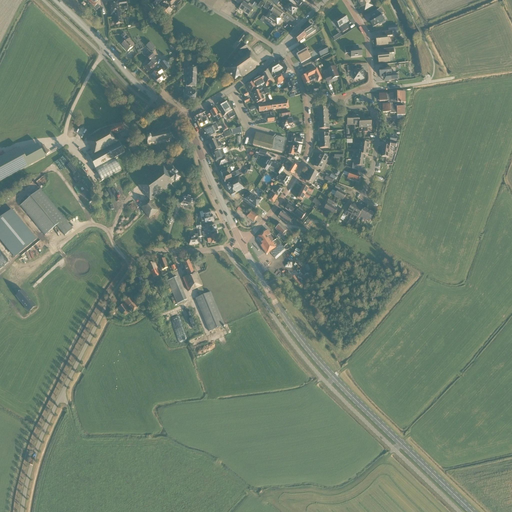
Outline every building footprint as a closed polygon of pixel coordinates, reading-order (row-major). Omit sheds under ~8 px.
[(88,0),(89,1),(88,3),(96,11),(98,12),(100,10),(99,9),(100,8),(95,3),(98,0),(88,0)] [(153,9),(163,0),(154,0),(149,5),(153,9)] [(365,11),(372,7),(370,3),(369,0),(357,0),(362,8),(363,7),(365,11)] [(109,3),(111,16),(114,15),(115,25),(121,24),(118,2),(109,3)] [(238,10),(248,16),(253,10),(251,9),(252,7),(249,4),(248,6),(243,3),(238,10)] [(286,6),(284,8),(292,15),(294,12),(295,12),(296,11),(296,10),(290,4),(288,7),(286,6)] [(159,13),(163,18),(172,11),(167,5),(163,9),(161,7),(158,10),(160,12),(159,13)] [(265,18),(277,26),(281,20),(279,18),(280,18),(283,14),(273,8),(271,12),(271,13),(269,12),(265,18)] [(372,15),(374,18),(369,21),(373,27),(379,24),(380,25),(385,22),(380,15),(383,13),(380,10),(372,15)] [(344,15),(334,21),(339,28),(340,30),(342,33),(348,29),(346,26),(345,24),(348,22),(344,15)] [(316,31),(311,25),(304,30),(305,31),(303,33),(302,31),(294,38),(298,43),(305,37),(306,38),(309,36),(316,31)] [(383,37),(376,38),(377,46),(388,45),(387,37),(392,36),(392,32),(382,33),(383,37)] [(132,47),(134,46),(129,39),(121,45),(127,52),(133,47),(132,47)] [(155,48),(150,42),(146,46),(151,51),(155,48)] [(247,48),(245,45),(238,50),(243,56),(232,64),(230,62),(227,64),(229,66),(225,69),(234,82),(240,78),(241,79),(259,66),(249,52),(247,49),(247,48)] [(296,56),(301,64),(311,59),(303,46),(296,49),(299,54),(296,56)] [(350,54),(351,58),(361,57),(361,50),(353,50),(353,47),(344,47),(345,54),(350,54)] [(384,50),(385,54),(378,55),(379,63),(390,62),(389,54),(394,53),(394,49),(384,50)] [(150,61),(150,62),(144,67),(149,73),(155,67),(154,65),(156,63),(154,60),(156,58),(151,53),(147,58),(150,61)] [(284,60),(279,63),(282,69),(285,74),(291,71),(284,60)] [(162,68),(165,71),(170,68),(165,61),(160,65),(162,68)] [(268,70),(273,79),(277,77),(275,74),(282,69),(279,63),(275,65),(274,65),(273,65),(273,66),(269,68),(270,69),(268,70)] [(188,88),(186,88),(186,91),(183,91),(183,102),(187,102),(190,102),(195,102),(195,92),(190,92),(190,88),(196,88),(197,68),(196,68),(189,68),(189,64),(184,64),(184,71),(183,71),(182,76),(184,76),(183,82),(186,82),(186,83),(188,83),(188,88)] [(353,72),(354,81),(364,79),(363,70),(356,70),(356,66),(347,67),(347,73),(353,72)] [(160,70),(160,69),(156,72),(151,75),(158,85),(165,79),(162,74),(163,73),(165,71),(162,68),(160,70)] [(335,79),(338,78),(334,68),(326,71),(328,76),(324,77),(327,85),(336,81),(335,79)] [(384,82),(398,80),(397,75),(392,76),(391,68),(380,69),(380,77),(383,77),(384,82)] [(305,74),(305,76),(301,78),(304,85),(309,83),(312,81),(313,79),(312,77),(314,76),(318,82),(322,80),(316,69),(305,74)] [(261,77),(252,82),(255,89),(264,84),(266,87),(274,83),(267,70),(259,74),(261,77)] [(281,74),(277,77),(273,79),(277,86),(285,81),(281,74)] [(292,79),(285,82),(290,93),(297,90),(292,79)] [(257,92),(255,89),(252,82),(246,85),(251,92),(252,94),(257,92)] [(259,91),(257,92),(252,94),(254,100),(262,97),(264,96),(263,93),(261,94),(259,91)] [(405,93),(397,93),(398,94),(394,94),(390,94),(390,96),(387,96),(387,94),(379,95),(380,103),(384,102),(384,105),(383,105),(383,113),(390,113),(390,114),(395,114),(397,114),(397,116),(405,116),(405,108),(404,108),(404,103),(406,103),(405,93)] [(270,103),(271,111),(288,108),(287,100),(279,102),(278,102),(277,102),(270,103)] [(220,107),(219,107),(224,116),(227,114),(230,119),(235,117),(227,103),(222,105),(221,105),(220,106),(220,107)] [(258,105),(259,112),(271,111),(270,104),(258,105)] [(216,118),(217,120),(221,118),(219,115),(218,116),(215,110),(209,113),(213,119),(216,118)] [(201,127),(201,128),(207,125),(206,122),(208,121),(206,116),(202,118),(201,117),(197,120),(199,125),(199,126),(200,127),(201,127)] [(293,125),(292,119),(281,122),(283,130),(289,129),(289,126),(293,125)] [(218,122),(223,132),(228,130),(223,120),(218,122)] [(217,122),(216,122),(212,124),(213,126),(202,131),(206,140),(216,136),(215,133),(218,131),(217,129),(220,128),(217,122)] [(108,129),(91,139),(89,136),(85,138),(95,157),(90,160),(95,169),(124,153),(119,143),(101,154),(100,153),(120,142),(116,135),(124,131),(121,124),(109,130),(108,129)] [(233,135),(241,133),(240,128),(231,131),(223,134),(225,138),(233,135)] [(166,133),(166,134),(154,136),(154,135),(153,136),(153,137),(151,137),(150,136),(150,137),(147,138),(147,137),(146,137),(146,138),(146,140),(147,144),(147,145),(148,145),(148,146),(149,146),(148,145),(151,145),(152,145),(152,144),(155,144),(155,145),(156,145),(156,144),(167,141),(168,142),(168,141),(171,139),(172,139),(172,138),(171,138),(170,135),(171,135),(170,134),(170,135),(167,134),(166,133)] [(276,137),(274,135),(272,138),(256,133),(252,146),(270,151),(270,150),(282,153),(285,139),(276,137)] [(295,136),(291,135),(291,139),(291,143),(294,143),(302,144),(303,139),(295,138),(295,136)] [(208,144),(212,153),(224,148),(223,145),(219,147),(218,144),(217,144),(216,140),(208,144)] [(359,145),(359,148),(359,149),(368,150),(369,144),(365,144),(366,141),(360,140),(360,142),(356,142),(355,145),(359,145)] [(292,156),(293,156),(294,154),(299,155),(302,147),(295,145),(294,148),(290,147),(288,155),(289,155),(292,156)] [(382,158),(389,159),(390,148),(383,147),(382,151),(383,151),(382,158)] [(0,182),(29,167),(22,153),(19,148),(0,158),(0,182)] [(358,151),(358,155),(365,156),(367,157),(368,150),(359,149),(359,148),(355,148),(354,151),(358,151)] [(219,166),(226,164),(227,167),(233,164),(231,161),(227,163),(222,150),(212,154),(215,162),(217,162),(219,166)] [(320,154),(317,160),(325,165),(329,159),(320,154)] [(269,158),(265,165),(262,169),(266,172),(273,161),(269,158)] [(95,170),(102,182),(121,171),(115,159),(95,170)] [(325,165),(317,160),(313,167),(322,171),(325,165)] [(271,167),(276,171),(280,166),(274,162),(271,167)] [(291,164),(289,169),(288,171),(289,171),(288,173),(292,175),(296,167),(291,164)] [(222,178),(229,175),(230,174),(229,173),(231,172),(230,169),(233,167),(232,165),(227,167),(227,169),(221,171),(222,173),(220,173),(222,178)] [(175,183),(181,178),(173,168),(167,172),(163,167),(138,185),(150,201),(141,208),(149,218),(158,212),(152,204),(155,202),(153,200),(171,186),(170,185),(174,182),(175,183)] [(281,184),(284,187),(290,178),(285,175),(283,179),(279,177),(284,169),(280,167),(275,174),(276,175),(273,180),(280,185),(281,184)] [(349,174),(347,180),(354,182),(358,183),(360,177),(357,176),(357,175),(352,174),(353,170),(345,167),(343,172),(349,174)] [(311,171),(308,177),(320,183),(321,180),(316,177),(317,174),(311,171)] [(229,175),(222,178),(222,179),(223,181),(224,183),(231,180),(231,179),(237,177),(235,173),(231,175),(231,176),(230,176),(229,175)] [(320,183),(308,177),(305,182),(312,186),(312,185),(314,186),(315,184),(319,185),(320,183)] [(225,185),(231,196),(244,189),(239,178),(225,185)] [(271,192),(278,196),(282,190),(278,187),(276,186),(271,192)] [(20,206),(24,211),(45,236),(56,226),(65,236),(73,230),(40,190),(32,197),(29,194),(26,196),(29,199),(20,206)] [(334,197),(342,201),(346,196),(338,191),(334,197)] [(305,194),(300,192),(297,199),(302,201),(304,197),(308,199),(310,197),(305,194)] [(248,203),(255,208),(261,200),(253,195),(253,196),(249,193),(244,200),(248,202),(248,203)] [(269,200),(273,204),(278,197),(271,193),(268,198),(269,198),(268,199),(269,200)] [(183,196),(182,199),(178,198),(176,206),(180,207),(180,205),(191,209),(194,200),(183,196)] [(314,207),(319,210),(323,203),(318,200),(314,207)] [(330,213),(334,216),(337,211),(333,209),(334,208),(327,204),(324,210),(330,214),(330,213)] [(349,214),(351,215),(352,216),(357,207),(352,204),(347,213),(346,212),(344,216),(347,217),(349,214)] [(285,209),(285,210),(291,214),(292,213),(301,220),(305,214),(298,209),(297,211),(295,209),(289,205),(287,207),(287,206),(285,209)] [(357,207),(352,216),(351,215),(349,219),(352,220),(354,217),(357,218),(358,219),(362,210),(357,207)] [(360,218),(363,219),(364,220),(368,211),(363,208),(362,210),(358,219),(357,218),(355,222),(357,223),(360,218)] [(0,240),(14,258),(36,239),(12,210),(0,219),(0,240)] [(368,211),(364,220),(363,219),(361,223),(364,224),(366,221),(369,223),(374,214),(368,211)] [(246,217),(254,223),(257,217),(250,212),(246,217)] [(278,217),(286,223),(288,225),(293,219),(285,213),(285,214),(282,212),(278,217)] [(201,220),(202,225),(214,222),(212,216),(211,216),(210,213),(203,215),(204,219),(201,220)] [(282,237),(285,234),(285,233),(287,231),(280,224),(275,229),(279,234),(276,237),(283,244),(286,241),(282,237)] [(217,242),(215,234),(217,234),(214,225),(208,226),(209,234),(205,235),(208,244),(211,243),(211,244),(217,242)] [(198,238),(202,238),(201,230),(196,230),(197,235),(195,236),(188,236),(189,245),(198,244),(198,238)] [(266,230),(265,230),(264,231),(264,232),(263,232),(263,233),(257,238),(262,245),(260,246),(266,255),(269,253),(275,259),(284,250),(280,245),(277,240),(274,242),(270,236),(266,230)] [(158,261),(162,271),(167,269),(165,263),(166,263),(164,259),(158,261)] [(182,263),(188,276),(182,278),(188,292),(197,289),(200,297),(195,299),(209,332),(224,326),(210,293),(205,295),(201,287),(202,286),(192,262),(190,263),(188,261),(182,263)] [(149,273),(146,274),(147,277),(151,275),(153,279),(158,276),(155,268),(156,268),(155,263),(147,266),(149,273)] [(177,305),(187,301),(178,278),(168,282),(177,305)] [(18,295),(16,297),(27,311),(34,305),(26,296),(22,291),(18,295)] [(132,310),(133,312),(140,306),(136,301),(134,303),(130,297),(123,302),(131,311),(132,310)] [(123,304),(118,308),(122,314),(128,310),(123,304)]
